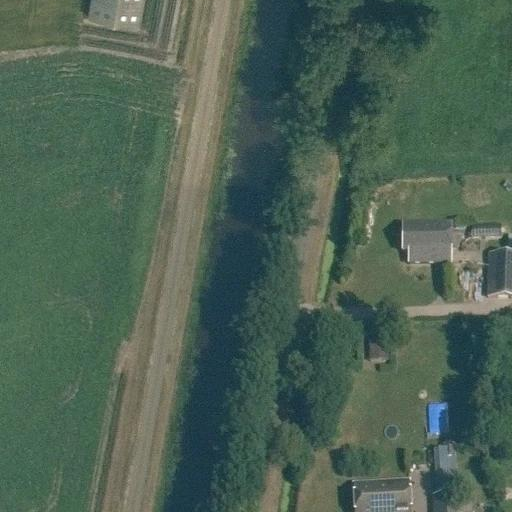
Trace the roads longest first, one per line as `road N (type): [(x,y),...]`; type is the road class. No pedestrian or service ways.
road 1 (unclassified): [(250,511),(345,0)]
road 2 (unclassified): [(131,511),(223,0)]
